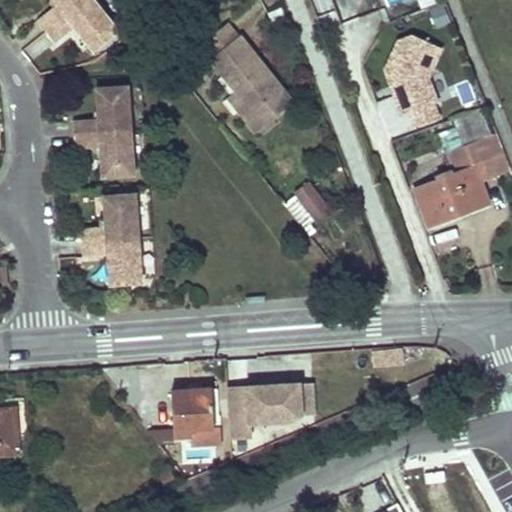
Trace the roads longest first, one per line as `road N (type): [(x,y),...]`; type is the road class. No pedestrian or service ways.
road 1 (tertiary): [(42,345),(403,316)]
road 2 (residential): [(291,0),(400,281),(403,316)]
road 3 (residential): [(511,413),(418,432),(254,511)]
road 4 (residential): [(25,194),(42,345)]
